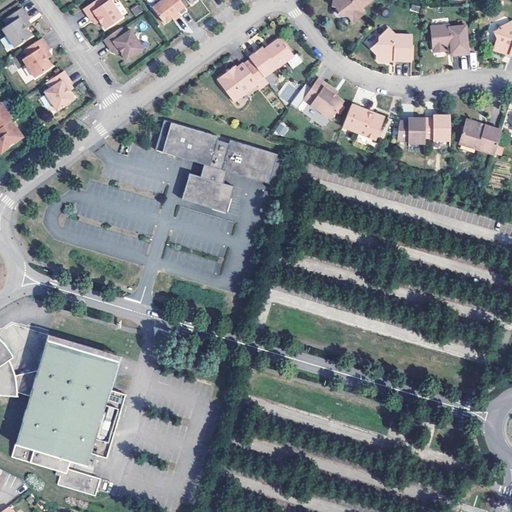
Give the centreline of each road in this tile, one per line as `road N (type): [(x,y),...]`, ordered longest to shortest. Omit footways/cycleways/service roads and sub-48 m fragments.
road 1 (tertiary): [(494,419),(15,275)]
road 2 (residential): [(285,0),(326,53),(358,76),(411,86),(511,81)]
road 3 (residential): [(272,0),(121,113)]
road 4 (residential): [(121,113),(0,213)]
road 5 (residential): [(43,0),(121,113)]
